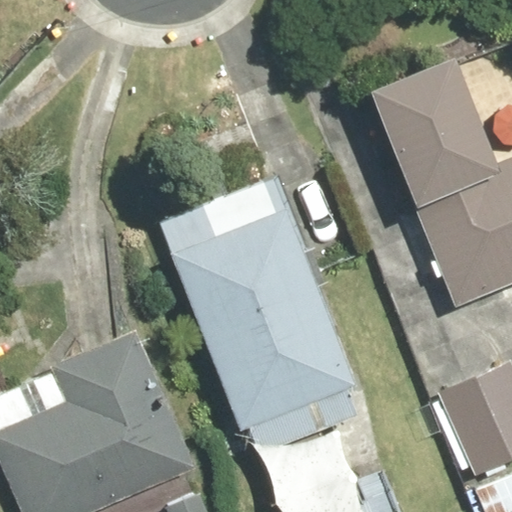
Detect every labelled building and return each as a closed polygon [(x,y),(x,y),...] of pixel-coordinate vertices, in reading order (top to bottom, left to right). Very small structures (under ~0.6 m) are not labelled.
[(454,49),(367,82),(453,303),(511,280),(511,153),(497,159),(454,49)] [(281,171),(159,218),(238,426),(361,380),(281,171)] [(67,396),(0,424),(0,462),(21,511),(90,511),(197,466),(134,324),(51,360),(67,396)] [(511,386),(502,365),(427,398),(464,480),(501,464),(496,453),(511,445),(511,386)] [(511,474),(509,466),(462,486),(472,511),(495,511),(511,505),(511,474)]
